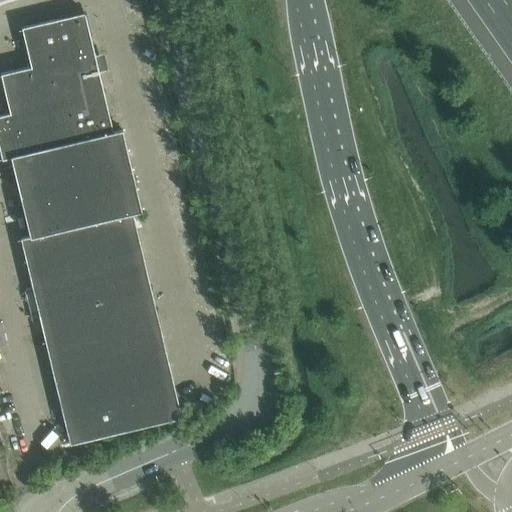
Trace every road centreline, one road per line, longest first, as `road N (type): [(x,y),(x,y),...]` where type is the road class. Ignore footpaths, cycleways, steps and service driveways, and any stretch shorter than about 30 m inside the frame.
road 1 (residential): [(175,0),(260,381),(246,414),(102,480)]
road 2 (motorway): [(307,0),(373,265),(457,462)]
road 3 (secondary): [(457,462),(346,511)]
